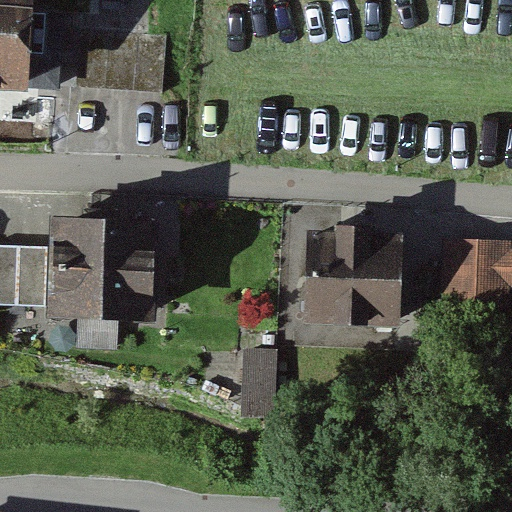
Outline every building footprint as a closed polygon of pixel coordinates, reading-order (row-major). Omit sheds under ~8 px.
[(0,0),(0,82),(56,86),(59,27),(45,26),(46,10),(27,9),(27,0),(0,0)] [(167,37),(81,31),(77,88),(162,94),(167,37)] [(88,228),(59,228),(56,311),(80,312),(79,346),(117,347),(118,313),(147,314),(150,231),(129,230),(129,216),(88,215),(88,228)] [(342,238),(313,237),(311,319),(396,322),(398,241),(368,240),(368,233),(342,232),(342,238)] [(509,245),(448,243),(446,304),(507,306),(507,284),(511,284),(511,253),(508,253),(509,245)] [(0,305),(46,307),(48,248),(0,246),(0,305)]
